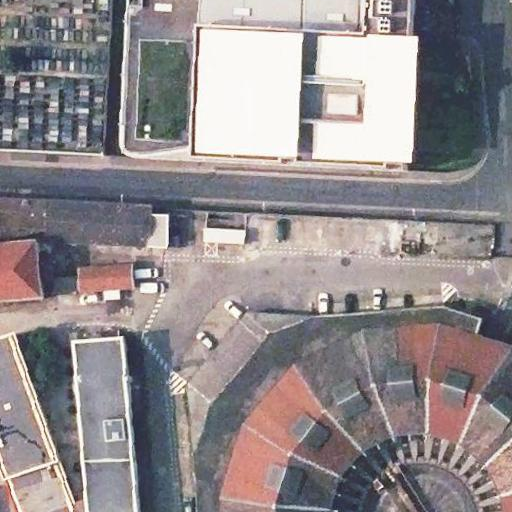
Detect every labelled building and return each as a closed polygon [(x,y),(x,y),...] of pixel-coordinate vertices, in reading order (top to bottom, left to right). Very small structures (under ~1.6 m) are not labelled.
[(130,0),(124,147),(126,151),(129,155),(132,156),(143,157),(155,157),(196,151),(196,160),(409,170),(409,165),(420,165),(424,80),(426,41),(415,40),(416,0),(130,0)] [(71,87),(66,145),(97,148),(103,90),(71,87)] [(152,208),(0,200),(0,225),(49,228),(49,242),(179,248),(180,237),(169,236),(169,218),(152,216),(152,208)] [(246,230),(206,229),(205,242),(245,244),(246,230)] [(40,243),(0,246),(0,302),(44,299),(42,281),(52,280),(50,260),(41,261),(40,243)] [(82,278),(53,280),(53,293),(133,287),(132,267),(82,271),(82,278)] [(445,307),(444,295),(316,305),(316,317),(248,313),(189,384),(195,457),(199,511),(511,511),(511,347),(499,343),(488,339),(478,336),(483,319),(445,307)] [(20,331),(0,338),(0,443),(23,511),(90,511),(89,500),(80,503),(20,331)] [(139,511),(126,339),(77,343),(89,500),(90,511),(139,511)]
